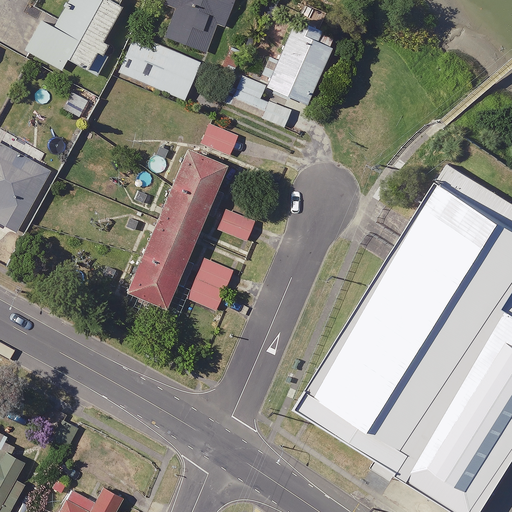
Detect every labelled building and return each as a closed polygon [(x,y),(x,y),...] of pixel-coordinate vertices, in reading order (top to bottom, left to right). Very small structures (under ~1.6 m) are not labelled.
[(118,3),(112,0),(67,0),(54,27),(39,19),(23,50),(60,69),(65,60),(96,76),(105,59),(92,52),(118,3)] [(231,0),(165,0),(165,4),(175,7),(164,36),(204,51),(215,23),(222,26),(231,0)] [(331,35),(291,19),(264,88),(304,104),(331,35)] [(198,63),(134,35),(118,72),(182,100),(198,63)] [(265,101),(258,117),(283,127),(289,110),(265,101)] [(235,135),(207,122),(198,141),(227,154),(235,135)] [(48,168),(0,143),(0,218),(18,227),(48,168)] [(222,167),(183,151),(128,287),(167,303),(222,167)] [(511,223),(442,183),(303,422),(459,511),(496,511),(511,485),(511,329),(499,322),(511,299),(511,223)] [(254,222),(225,211),(218,227),(248,239),(254,222)] [(235,262),(207,250),(187,296),(215,308),(235,262)] [(24,459),(6,450),(13,436),(0,429),(0,511),(7,511),(24,480),(15,476),(24,459)] [(103,484),(96,497),(73,485),(58,511),(112,511),(122,494),(103,484)]
